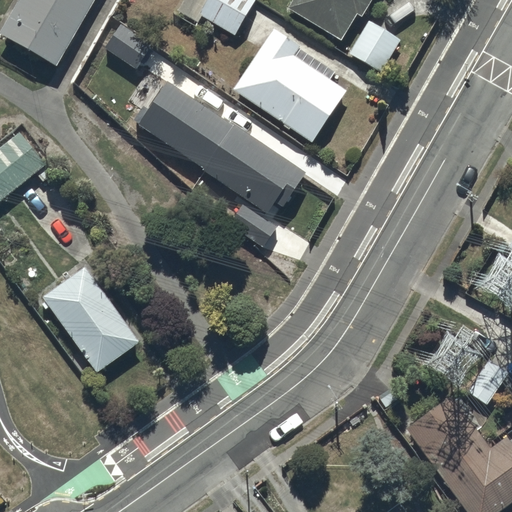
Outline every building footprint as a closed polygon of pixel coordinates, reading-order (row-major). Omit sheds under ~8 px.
[(17,0),(0,30),(0,32),(58,65),(94,0),(17,0)] [(235,34),(255,0),(183,0),(178,10),(198,22),(203,15),(235,34)] [(362,15),(370,0),(291,0),(288,6),(341,39),(358,12),(362,15)] [(121,23),(105,46),(136,67),(152,44),(121,23)] [(274,27),(233,88),(312,142),(348,89),(331,78),(335,71),(300,47),(301,45),(274,27)] [(143,104),(133,117),(267,210),(275,199),(283,205),(306,172),(234,122),(233,124),(167,79),(148,107),(143,104)] [(0,145),(0,200),(47,162),(21,129),(0,145)] [(265,246),(277,225),(241,203),(228,225),(265,246)] [(85,265),(43,294),(98,371),(140,340),(85,265)] [(509,371),(486,356),(465,388),(488,403),(509,371)] [(468,511),(496,511),(511,501),(511,443),(506,436),(491,447),(452,394),(407,427),(468,511)]
